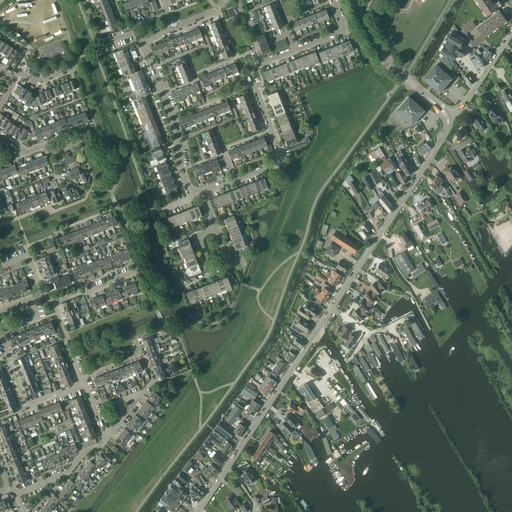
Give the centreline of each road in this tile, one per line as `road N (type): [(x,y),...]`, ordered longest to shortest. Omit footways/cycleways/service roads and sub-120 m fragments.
road 1 (residential): [(199,511),(401,204),(447,129),(445,115)]
road 2 (residential): [(202,193),(276,163),(280,152),(249,71),(262,62)]
road 3 (residential): [(192,197),(143,39)]
road 4 (residential): [(445,115),(381,55),(353,0)]
road 5 (residential): [(84,385),(27,407),(0,338)]
